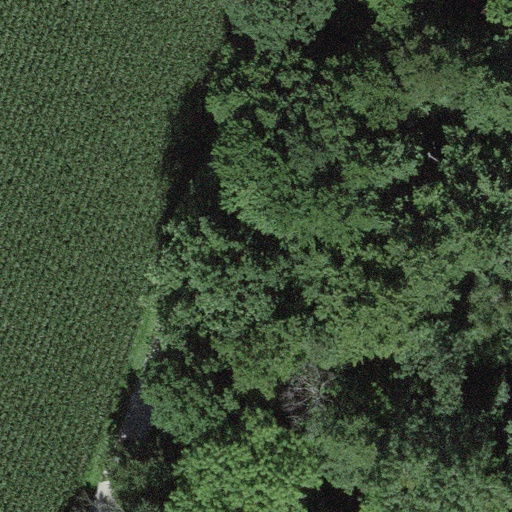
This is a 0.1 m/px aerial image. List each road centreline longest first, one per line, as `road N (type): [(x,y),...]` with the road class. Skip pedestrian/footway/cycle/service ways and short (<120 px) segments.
road 1 (track): [(127,511),(293,0)]
road 2 (track): [(511,17),(352,406)]
